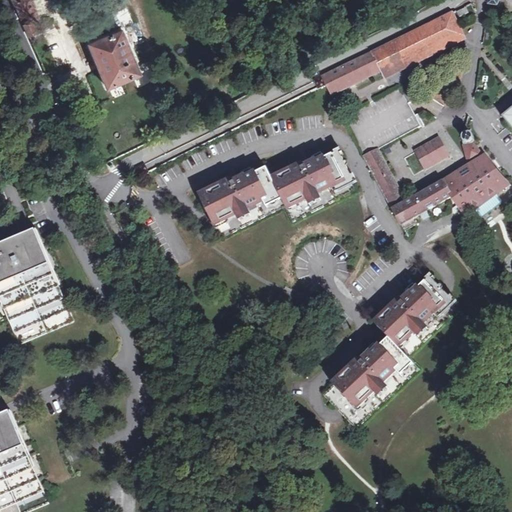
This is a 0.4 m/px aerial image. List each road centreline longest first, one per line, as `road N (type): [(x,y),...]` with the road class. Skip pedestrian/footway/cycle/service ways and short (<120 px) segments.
road 1 (residential): [(107,185),(144,196),(185,187),(265,150),(323,136),(347,139),(407,248),(352,306),(369,330),(309,388),(321,414),(338,415)]
road 2 (residential): [(107,185),(126,163),(459,0)]
road 3 (residential): [(130,511),(126,336),(37,172)]
road 4 (residential): [(0,0),(20,57),(94,189),(107,185)]
